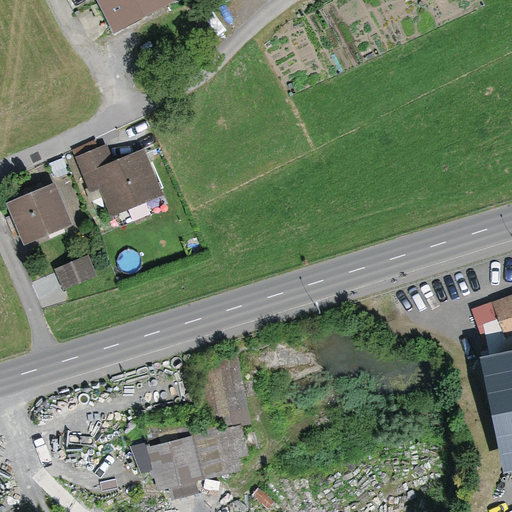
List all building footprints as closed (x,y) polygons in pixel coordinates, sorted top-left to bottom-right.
[(102,0),(115,24),(161,0),(102,0)] [(120,227),(163,208),(141,155),(109,168),(101,151),(81,159),(92,186),(101,182),(120,227)] [(13,206),(27,238),(64,222),(51,190),(15,205),(13,206)] [(58,271),(65,286),(92,274),(86,259),(58,271)] [(511,300),(498,305),(507,329),(509,335),(511,334),(511,300)] [(507,329),(498,305),(476,314),(485,337),(507,329)] [(263,344),(269,364),(330,344),(324,324),(263,344)] [(491,364),(511,462),(511,347),(493,351),(496,363),(491,364)] [(228,379),(243,376),(237,354),(223,357),(228,379)] [(198,491),(194,479),(228,470),(225,456),(243,452),(237,426),(150,449),(160,488),(171,485),(174,497),(198,491)] [(94,447),(103,465),(132,452),(125,433),(94,447)] [(0,507),(0,511),(24,511),(15,497),(0,507)]
